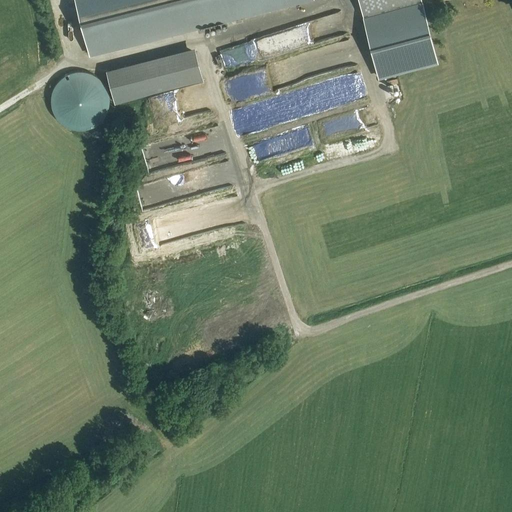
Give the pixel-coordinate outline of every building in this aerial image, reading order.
[(75,0),(89,56),(311,0),(75,0)] [(437,61),(421,0),(358,0),(378,76),(437,61)] [(224,63),(255,55),(251,41),(220,49),(224,63)] [(150,92),(203,80),(195,47),(117,64),(120,77),(134,74),(133,69),(138,67),(139,71),(148,69),(150,82),(148,83),(150,92)] [(86,71),(82,71),(78,71),(74,71),(71,72),(67,74),(64,76),(61,78),(58,80),(56,83),(54,87),(52,90),(51,94),(51,97),(51,101),(51,105),(52,109),(53,112),(55,115),(57,119),(60,121),(63,124),(66,126),(69,127),(73,129),(76,129),(80,129),(84,129),(88,128),(91,127),(95,126),(98,124),(101,121),(103,118),(105,115),(107,112),(108,108),(109,105),(109,101),(109,97),(109,93),(108,90),(106,86),(104,83),(102,80),(99,78),(96,75),(93,74),(89,72),(86,71)] [(204,173),(222,171),(221,163),(204,164),(204,173)]
